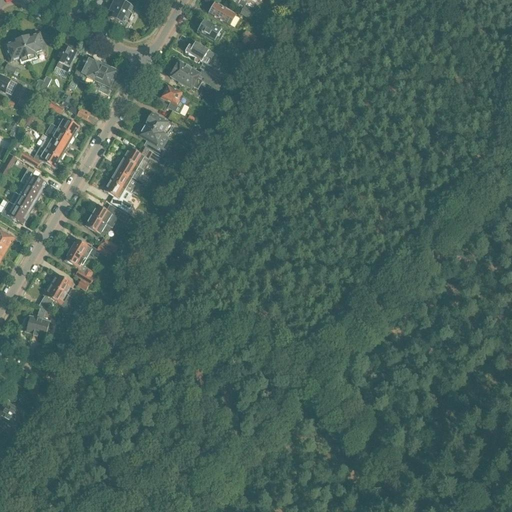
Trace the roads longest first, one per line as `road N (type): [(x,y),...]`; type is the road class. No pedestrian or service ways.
road 1 (track): [(1,511),(69,395),(69,382),(314,0)]
road 2 (track): [(511,57),(483,154),(180,511)]
road 3 (track): [(43,377),(80,385),(225,332),(273,340),(308,365),(392,480),(441,511)]
road 4 (residential): [(0,313),(147,61)]
road 5 (track): [(170,227),(232,453)]
road 6 (residential): [(147,61),(20,0)]
